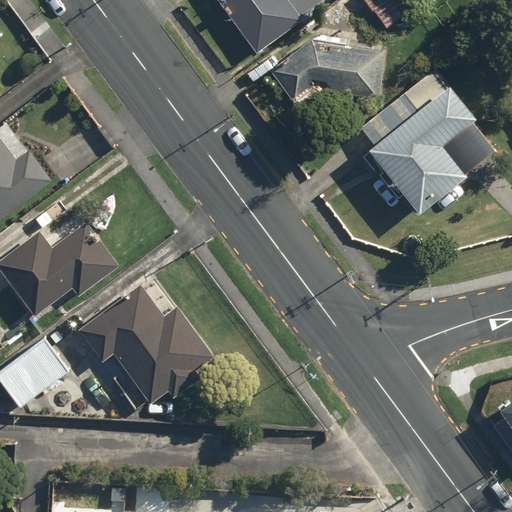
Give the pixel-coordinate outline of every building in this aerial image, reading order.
[(218,0),(256,55),(303,22),(301,19),(328,0),(218,0)] [(414,0),(365,0),(387,29),(419,6),(414,0)] [(312,40),(270,72),(294,104),(312,90),(378,100),(385,52),(312,40)] [(375,148),(368,153),(419,216),(466,178),(442,148),(476,121),(449,88),(417,113),(403,96),(360,130),(375,148)] [(7,121),(0,125),(0,219),(52,182),(7,121)] [(39,233),(0,261),(0,271),(34,318),(73,289),(79,298),(120,268),(87,223),(51,249),(39,233)] [(164,319),(140,286),(78,330),(102,363),(113,355),(150,405),(168,393),(173,400),(201,379),(196,372),(215,358),(178,308),(164,319)] [(47,339),(0,373),(0,382),(19,409),(70,372),(47,339)]
